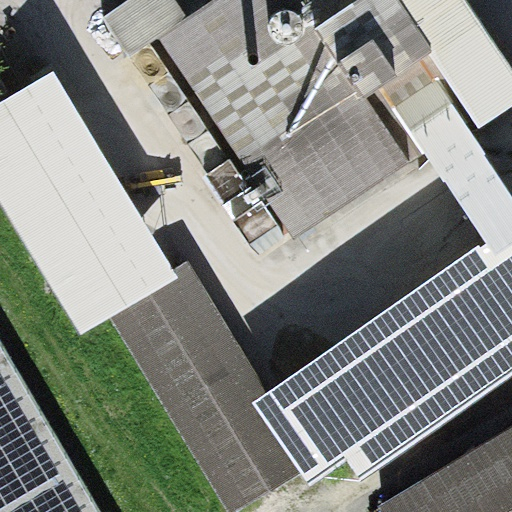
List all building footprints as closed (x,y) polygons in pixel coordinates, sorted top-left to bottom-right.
[(511,101),(511,83),(456,0),(210,0),(185,17),(173,0),(124,0),(98,17),(124,57),(159,34),(294,236),(428,148),(488,238),(511,222),(511,195),(462,121),(475,112),(481,122),(511,101)] [(267,392),(188,260),(171,270),(52,73),(0,104),(0,204),(80,337),(110,318),(227,511),(236,511),(299,475),(254,401),(267,392)] [(511,222),(488,238),(267,392),(254,401),(299,475),(304,483),(345,456),(359,477),(511,376),(511,222)] [(101,511),(0,338),(0,511),(101,511)] [(511,511),(511,433),(384,511),(511,511)]
